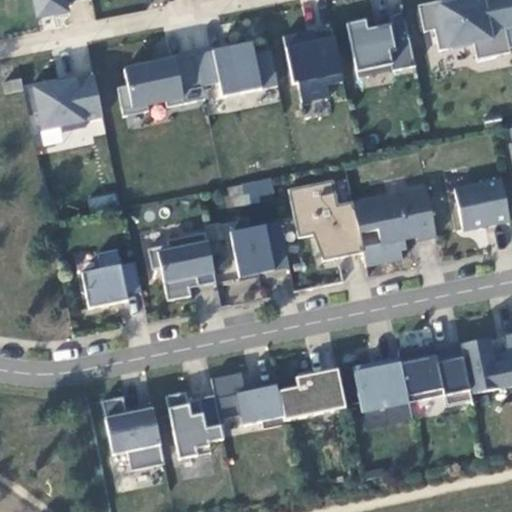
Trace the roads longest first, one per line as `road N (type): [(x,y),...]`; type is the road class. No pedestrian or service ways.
road 1 (residential): [(0,368),(63,372),(511,282)]
road 2 (residential): [(0,49),(241,0)]
